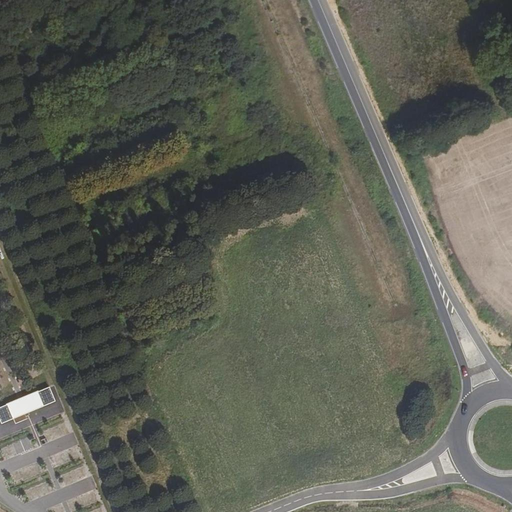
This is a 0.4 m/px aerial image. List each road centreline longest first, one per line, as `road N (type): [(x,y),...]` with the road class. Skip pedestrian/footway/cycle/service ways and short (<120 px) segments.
road 1 (tertiary): [(318,0),(427,253)]
road 2 (tertiary): [(511,388),(427,253)]
road 3 (tertiary): [(427,253),(470,405)]
road 4 (unclassified): [(344,491),(388,492),(472,470)]
road 5 (unclassified): [(458,436),(387,478),(344,491)]
